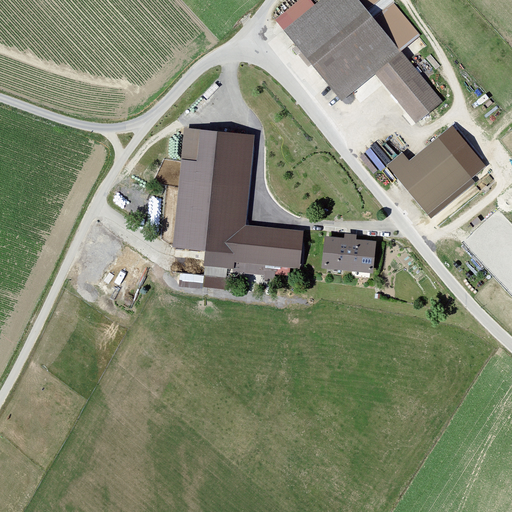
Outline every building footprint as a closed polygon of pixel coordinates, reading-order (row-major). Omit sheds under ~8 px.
[(391,0),(320,0),(285,30),(344,100),(375,73),(417,123),(444,101),(402,51),(421,35),(391,0)] [(245,226),(253,135),(188,129),(177,243),(207,246),(205,266),(277,273),(277,264),(300,266),(303,232),(245,226)] [(472,178),(438,138),(409,161),(402,152),(387,165),(428,214),(472,178)] [(377,239),(326,235),(323,267),(375,271),(377,239)] [(206,282),(207,274),(184,272),(183,285),(193,286),(193,281),(206,282)]
